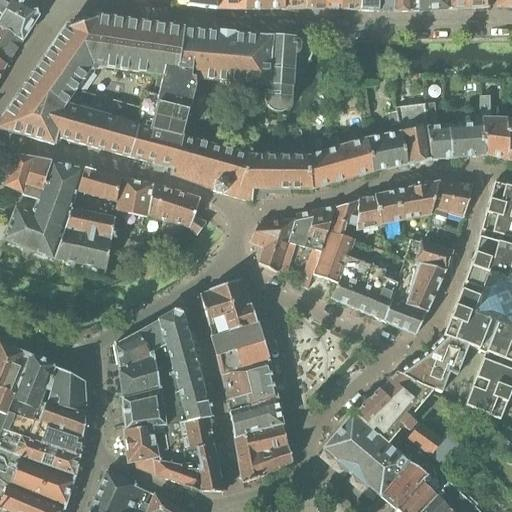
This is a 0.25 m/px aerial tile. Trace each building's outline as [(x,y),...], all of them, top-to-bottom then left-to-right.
[(0,30),(22,43),(38,18),(37,10),(19,0),(11,0),(2,15),(0,14),(0,30)] [(0,0),(0,14),(2,15),(11,0),(0,0)] [(177,0),(177,6),(216,10),(216,0),(177,0)] [(245,10),(245,0),(216,0),(216,10),(242,11),(243,10),(245,10)] [(245,0),(245,10),(285,10),(282,0),(245,0)] [(282,0),(285,10),(306,9),(305,0),(282,0)] [(305,0),(306,9),(308,9),(324,9),(323,0),(305,0)] [(323,0),(324,9),(342,9),(342,10),(341,0),(323,0)] [(341,0),(342,10),(361,11),(360,0),(341,0)] [(360,0),(361,11),(363,12),(378,12),(378,0),(360,0)] [(378,0),(378,12),(394,12),(394,0),(378,0)] [(394,0),(394,12),(411,12),(410,0),(394,0)] [(418,0),(419,12),(448,10),(448,0),(418,0)] [(448,0),(448,10),(470,10),(469,0),(448,0)] [(469,0),(470,10),(490,9),(490,0),(469,0)] [(511,0),(498,0),(499,8),(511,8),(511,0)] [(55,144),(54,144),(55,138),(60,140),(172,170),(182,139),(195,87),(194,82),(266,88),(265,100),(265,103),(266,106),(269,109),(271,111),(274,112),(277,113),(280,113),(283,112),(286,111),(288,109),(290,106),(291,102),(292,88),(293,89),(294,74),(298,74),(300,45),(299,42),(298,42),(297,41),(296,41),(295,41),(295,40),(295,38),(271,36),(271,38),(268,38),(233,35),(232,35),(232,34),(231,34),(231,35),(229,35),(229,36),(220,35),(220,33),(216,33),(216,34),(209,34),(182,32),(182,31),(178,31),(168,30),(168,29),(164,29),(154,28),(154,27),(150,26),(150,27),(140,26),(140,25),(136,25),(126,24),(126,23),(122,23),(113,22),(113,21),(109,21),(108,22),(98,20),(99,19),(96,19),(66,29),(65,32),(60,40),(59,39),(57,42),(58,42),(52,51),(52,50),(50,53),(51,53),(45,62),(44,61),(42,64),(43,64),(38,72),(37,71),(34,75),(35,75),(30,83),(29,83),(27,85),(28,86),(22,94),(22,93),(20,96),(15,104),(12,107),(13,108),(7,116),(6,115),(4,118),(5,119),(0,126),(0,130),(51,145),(51,146),(53,147),(55,144)] [(0,64),(5,67),(22,43),(0,30),(0,64)] [(479,98),(480,117),(484,157),(507,162),(505,121),(487,120),(487,117),(490,117),(489,97),(479,98)] [(446,143),(445,128),(433,129),(432,125),(436,124),(434,104),(424,105),(427,131),(426,131),(429,162),(450,160),(449,143),(446,143)] [(395,109),(396,113),(399,125),(400,134),(406,167),(429,162),(426,131),(427,131),(424,105),(395,108),(395,109)] [(399,125),(396,113),(388,115),(390,127),(399,125)] [(457,159),(484,157),(480,117),(475,117),(476,126),(445,128),(446,143),(449,143),(450,160),(457,159)] [(372,173),(406,167),(400,134),(366,141),(372,173)] [(250,203),(250,201),(252,189),(242,186),(249,156),(234,152),(182,139),(172,170),(171,176),(176,178),(212,191),(214,193),(250,203)] [(366,141),(306,158),(311,190),(312,190),(372,173),(366,141)] [(116,203),(121,180),(121,179),(86,171),(51,164),(16,156),(9,172),(11,173),(5,188),(23,195),(22,197),(37,203),(32,215),(15,207),(2,242),(52,261),(76,193),(116,203)] [(289,190),(311,190),(306,158),(306,157),(249,156),(242,186),(252,189),(250,201),(264,200),(265,195),(289,195),(289,190)] [(153,186),(121,180),(116,203),(117,204),(116,212),(147,219),(147,217),(169,224),(174,193),(153,186)] [(438,183),(393,194),(400,222),(430,216),(429,214),(430,211),(438,183)] [(446,214),(454,185),(438,183),(430,211),(429,214),(430,216),(444,220),(446,214)] [(511,189),(493,184),(484,215),(474,254),(469,268),(460,291),(450,319),(443,338),(467,348),(485,354),(464,408),(500,421),(511,389),(511,271),(507,270),(511,255),(511,189)] [(473,186),(454,185),(446,214),(463,219),(473,186)] [(189,229),(197,237),(205,225),(193,219),(199,200),(174,193),(169,224),(189,229)] [(393,194),(373,198),(380,227),(400,222),(393,194)] [(373,198),(358,202),(356,228),(355,228),(355,232),(380,227),(373,198)] [(334,209),(327,233),(341,238),(344,225),(355,228),(356,228),(358,202),(334,209)] [(334,208),(315,212),(303,248),(312,251),(300,286),(307,290),(312,276),(313,277),(327,233),(334,209),(334,208)] [(71,211),(54,259),(108,272),(114,239),(116,240),(117,231),(113,230),(115,220),(71,211)] [(296,216),(295,221),(287,245),(286,245),(277,272),(285,276),(294,246),(303,248),(315,212),(296,216)] [(287,245),(295,221),(259,224),(249,244),(263,249),(258,265),(276,274),(277,272),(286,245),(287,245)] [(428,226),(427,234),(455,243),(457,238),(442,233),(443,229),(428,226)] [(442,233),(457,238),(459,231),(444,226),(443,229),(442,233)] [(341,238),(327,233),(313,277),(337,285),(338,286),(347,259),(354,242),(341,238)] [(446,251),(451,253),(452,253),(455,243),(427,234),(424,236),(422,245),(446,251)] [(451,253),(446,251),(422,245),(420,244),(412,242),(409,241),(403,261),(444,272),(451,253)] [(381,256),(384,248),(373,244),(370,253),(381,256)] [(369,267),(352,309),(357,312),(368,316),(382,279),(382,278),(385,271),(383,261),(373,257),(369,267)] [(142,277),(154,270),(146,258),(134,265),(142,277)] [(369,267),(347,259),(338,286),(337,285),(330,300),(340,304),(352,309),(369,267)] [(396,284),(391,302),(426,313),(430,304),(444,272),(403,261),(396,284)] [(382,279),(368,316),(384,323),(391,302),(396,285),(396,284),(400,271),(387,266),(385,271),(382,278),(382,279)] [(210,328),(212,338),(256,325),(250,306),(249,306),(240,282),(208,292),(209,294),(200,296),(202,304),(209,328),(210,328)] [(391,302),(384,323),(415,336),(426,313),(391,302)] [(181,314),(175,312),(174,311),(173,313),(153,324),(163,347),(160,349),(149,355),(151,360),(118,371),(122,400),(121,400),(126,446),(128,463),(129,463),(134,462),(136,469),(142,472),(145,465),(144,460),(152,459),(152,463),(181,468),(182,472),(198,472),(200,493),(223,494),(223,492),(222,487),(221,482),(216,462),(213,446),(208,421),(209,421),(209,419),(201,383),(191,347),(182,316),(183,314),(181,314)] [(163,347),(153,324),(114,347),(118,371),(151,360),(149,355),(160,349),(163,347)] [(268,364),(256,325),(212,338),(221,376),(268,364)] [(427,353),(413,363),(396,374),(394,376),(419,391),(430,395),(433,392),(441,395),(448,375),(456,378),(467,348),(443,338),(437,343),(427,353)] [(0,378),(12,350),(0,345),(0,378)] [(0,378),(0,435),(2,431),(9,414),(7,413),(12,402),(13,402),(31,358),(12,350),(0,378)] [(22,406),(18,417),(33,422),(33,421),(41,403),(54,368),(31,358),(13,402),(22,406)] [(276,400),(268,364),(221,376),(227,402),(246,398),(249,410),(276,400)] [(54,368),(41,403),(86,416),(84,403),(85,403),(83,383),(54,368)] [(370,432),(393,452),(395,450),(395,449),(401,442),(395,437),(402,428),(409,433),(416,425),(410,420),(430,395),(419,391),(394,376),(354,414),(351,416),(370,432)] [(227,402),(234,440),(258,432),(282,426),(276,400),(249,410),(246,398),(227,402)] [(33,421),(82,439),(86,416),(41,403),(33,421)] [(33,422),(18,417),(9,414),(2,431),(78,458),(82,439),(33,421),(33,422)] [(404,460),(393,452),(370,432),(351,416),(349,418),(350,419),(322,451),(334,461),(336,463),(337,463),(365,486),(364,486),(366,489),(367,488),(378,497),(406,463),(404,460)] [(442,441),(441,441),(419,424),(406,441),(429,458),(442,441)] [(237,457),(242,484),(263,477),(280,468),(291,463),(287,447),(282,426),(258,432),(234,440),(237,457)] [(74,477),(78,458),(2,431),(0,435),(0,449),(19,458),(52,470),(53,470),(74,477)] [(446,436),(442,441),(429,458),(445,470),(461,448),(446,436)] [(379,497),(396,511),(432,470),(433,471),(435,468),(408,446),(401,455),(395,450),(393,452),(404,460),(406,463),(378,497),(379,498),(379,497)] [(0,482),(7,488),(35,500),(63,511),(66,500),(73,477),(53,470),(52,470),(19,458),(0,449),(0,482)] [(145,465),(142,472),(155,477),(199,493),(200,493),(198,472),(182,472),(181,468),(152,463),(152,459),(144,460),(145,465)] [(421,511),(448,485),(433,471),(432,470),(396,511),(421,511)] [(139,511),(136,511),(140,503),(142,498),(144,499),(147,500),(150,494),(131,485),(112,477),(105,474),(102,480),(101,485),(91,507),(89,511),(139,511)] [(0,507),(8,511),(63,511),(35,500),(7,488),(0,482),(0,507)] [(449,511),(451,511),(463,498),(448,485),(421,511),(449,511)] [(178,511),(154,497),(149,507),(146,511),(178,511)] [(476,511),(463,498),(451,511),(476,511)] [(140,503),(136,511),(139,511),(146,511),(149,507),(140,503)]
